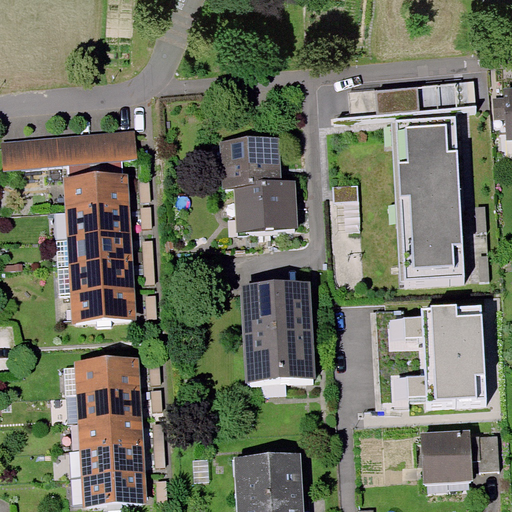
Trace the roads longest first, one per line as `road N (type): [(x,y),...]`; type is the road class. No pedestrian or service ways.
road 1 (residential): [(149,93),(511,56)]
road 2 (residential): [(0,108),(149,93)]
